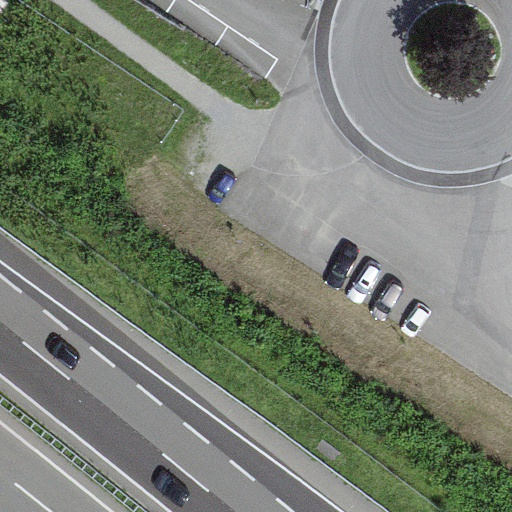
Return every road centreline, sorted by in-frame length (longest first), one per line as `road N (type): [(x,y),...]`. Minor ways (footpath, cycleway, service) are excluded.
road 1 (track): [(378,111),(294,130),(257,124),(196,91),(72,0)]
road 2 (motorway): [(235,511),(0,319)]
road 3 (residential): [(368,0),(355,52),(378,111),(404,133),(435,144),(469,145),(511,125)]
